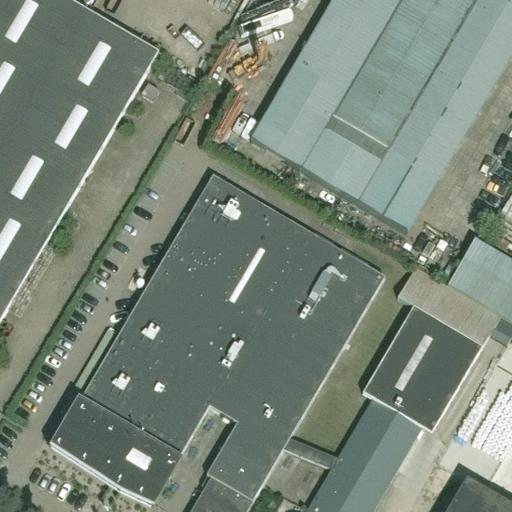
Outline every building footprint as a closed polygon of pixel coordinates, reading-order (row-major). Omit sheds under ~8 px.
[(0,0),(0,297),(13,305),(159,57),(62,0),(0,0)] [(511,59),(511,0),(336,0),(251,144),(407,236),(511,59)] [(211,137),(224,144),(242,110),(229,103),(211,137)] [(247,511),(283,452),(331,474),(336,466),(287,445),(383,280),(308,236),(298,252),(243,220),(251,205),(209,181),(52,450),(151,508),(208,410),(236,426),(206,478),(210,481),(192,511),(247,511)] [(511,318),(511,256),(468,233),(457,254),(448,249),(433,279),(511,318)] [(481,352),(489,338),(506,348),(511,338),(511,326),(447,289),(416,270),(397,302),(481,352)] [(336,466),(331,474),(308,511),(373,511),(421,432),(435,432),(482,352),(413,312),(362,398),(373,404),(336,466)] [(511,511),(511,510),(466,483),(448,511),(511,511)]
